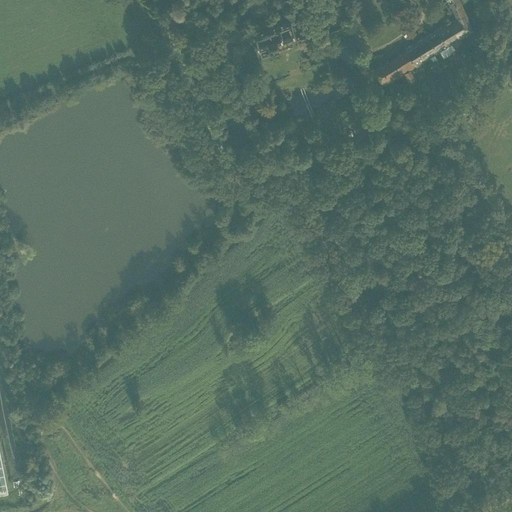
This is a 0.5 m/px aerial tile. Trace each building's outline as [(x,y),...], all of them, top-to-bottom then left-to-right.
[(465,13),(459,0),(447,0),(455,17),(465,13)] [(455,17),(449,21),(460,37),(473,29),(465,13),(455,17)] [(447,45),(460,37),(449,21),(436,29),(447,45)] [(433,54),(447,45),(436,29),(422,37),(433,54)] [(422,37),(412,44),(416,51),(417,50),(423,60),(433,54),(422,37)] [(406,50),(392,59),(395,63),(400,60),(406,71),(416,65),(416,64),(423,60),(417,50),(416,51),(412,44),(405,48),(406,50)] [(395,63),(392,59),(374,70),(383,84),(406,71),(400,60),(395,63)] [(431,91),(437,86),(431,79),(425,84),(431,91)] [(373,110),(350,122),(359,140),(382,128),(373,110)] [(0,492),(10,491),(0,440),(0,492)]
